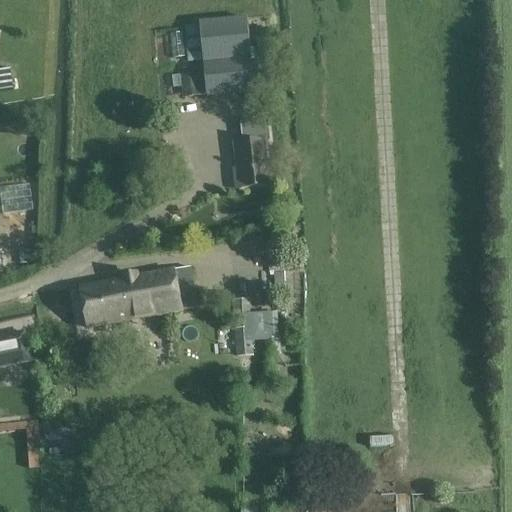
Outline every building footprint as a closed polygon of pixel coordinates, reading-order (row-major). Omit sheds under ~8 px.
[(199,27),(184,30),(187,64),(203,63),(208,99),(255,94),(248,19),(199,24),(199,27)] [(182,34),(170,35),(172,59),(184,58),(182,34)] [(11,70),(0,71),(0,92),(14,90),(11,70)] [(199,73),(180,75),(182,92),(182,94),(182,99),(202,97),(201,92),(199,73)] [(233,143),(236,170),(233,171),(235,190),(267,186),(262,139),(269,138),(267,119),(240,123),(242,143),(233,143)] [(175,271),(80,290),(87,329),(199,308),(191,268),(175,271)] [(284,274),(273,274),(274,294),(285,294),(284,274)] [(247,302),(233,303),(237,358),(252,357),(251,343),(264,342),(265,356),(273,356),(281,356),(280,341),(279,341),(277,313),(273,314),(248,315),(247,302)] [(24,333),(0,338),(0,368),(30,363),(24,333)] [(37,425),(26,425),(28,470),(39,469),(37,425)] [(59,435),(45,436),(46,448),(60,447),(59,435)]
